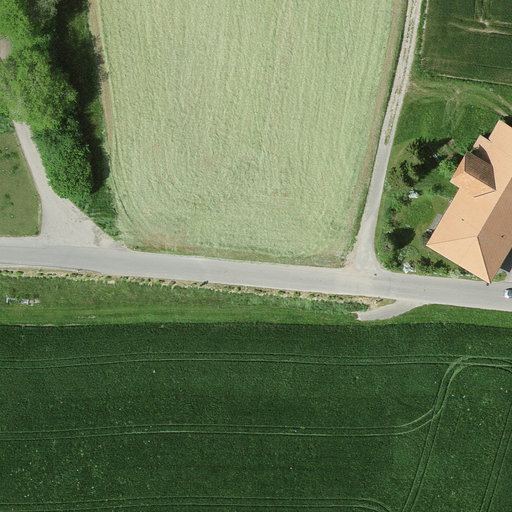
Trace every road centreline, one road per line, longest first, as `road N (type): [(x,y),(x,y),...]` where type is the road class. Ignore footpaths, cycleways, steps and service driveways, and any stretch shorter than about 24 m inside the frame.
road 1 (unclassified): [(511,298),(0,249)]
road 2 (track): [(362,284),(428,0)]
